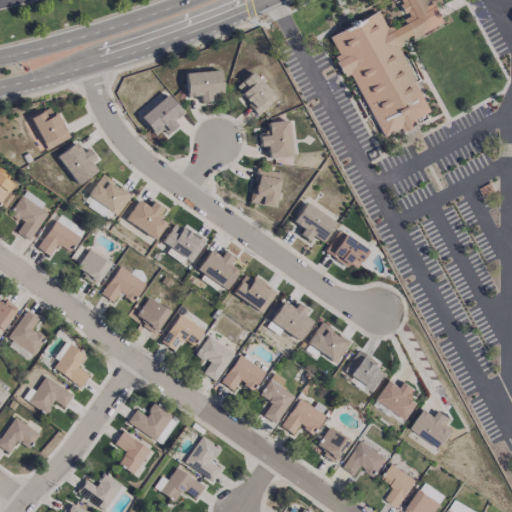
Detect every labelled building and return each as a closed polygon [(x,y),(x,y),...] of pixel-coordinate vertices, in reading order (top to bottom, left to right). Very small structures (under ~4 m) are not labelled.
[(444,22),(436,3),(425,5),(424,0),(398,0),(400,3),(400,7),(408,16),(385,28),(378,12),(328,34),(334,47),(336,64),(341,76),(351,75),(379,138),(398,129),(402,133),(409,130),(416,124),(415,118),(428,112),(399,44),(398,40),(409,35),(411,37),(444,22)] [(184,72),(185,96),(198,95),(199,102),(213,101),(212,94),(220,94),(219,70),(184,72)] [(233,88),(257,115),(275,98),(251,71),(233,88)] [(171,120),(181,113),(168,95),(138,115),(153,136),(162,129),(166,135),(176,127),(171,120)] [(51,115),(48,108),(29,117),(45,149),(69,137),(56,113),(51,115)] [(266,157),(289,156),(288,120),(266,121),(266,132),(257,132),(258,147),(266,146),(266,157)] [(82,152),(74,142),(54,157),(77,185),(95,170),(89,162),(95,158),(87,148),(82,152)] [(280,173),(255,168),(251,188),(250,188),(247,202),(272,208),(280,173)] [(6,180),(9,175),(0,169),(0,201),(12,184),(6,180)] [(81,202),(109,221),(128,194),(100,175),(81,202)] [(22,222),(15,232),(27,241),(49,209),(24,191),(9,213),(22,222)] [(155,238),(163,222),(157,219),(162,208),(150,202),(148,206),(135,199),(123,222),(155,238)] [(321,242),(334,221),(303,202),(292,222),(302,228),(297,235),(310,242),(313,237),(321,242)] [(49,256),(55,244),(69,252),(83,229),(56,214),(37,249),(49,256)] [(165,252),(186,267),(203,241),(173,222),(160,242),(168,247),(165,252)] [(354,270),(367,249),(337,230),(323,252),(354,270)] [(108,263),(88,249),(74,269),(95,283),(108,263)] [(233,258),(222,252),(219,256),(207,249),(195,271),(226,288),(236,269),(230,265),(233,258)] [(112,302),(117,293),(132,302),(144,283),(117,266),(99,294),(112,302)] [(231,293),(259,314),(274,293),(246,272),(231,293)] [(156,331),(167,309),(144,297),(133,319),(156,331)] [(0,328),(2,330),(15,307),(3,300),(2,303),(0,302),(0,328)] [(295,303),(292,308),(280,301),(268,322),(299,339),(310,320),(303,316),(306,309),(295,303)] [(37,317),(23,309),(6,339),(33,355),(44,336),(31,329),(37,317)] [(172,350),(179,339),(192,346),(202,329),(177,314),(159,342),(172,350)] [(305,344),(335,362),(348,340),(318,322),(305,344)] [(201,373),(215,382),(232,352),(205,336),(194,355),(207,363),(201,373)] [(55,361),(51,368),(79,387),(87,375),(75,366),(84,354),(64,341),(52,358),(55,361)] [(343,372),(373,390),(386,370),(355,352),(343,372)] [(251,391),(263,370),(236,355),(220,383),(233,391),(237,382),(251,391)] [(258,395),(269,402),(261,415),(274,423),(292,395),(279,387),(284,380),(272,372),(258,395)] [(71,395),(43,376),(33,390),(28,387),(21,398),(44,413),(53,401),(62,407),(71,395)] [(405,419),(416,403),(406,396),(412,387),(403,381),(399,387),(389,380),(375,399),(405,419)] [(279,427),(292,434),(296,426),(312,435),(323,414),(296,398),(279,427)] [(133,409),(125,423),(160,444),(176,418),(151,403),(143,415),(133,409)] [(439,449),(450,432),(441,425),(446,417),(437,411),(434,416),(423,408),(409,429),(439,449)] [(14,440),(27,448),(37,433),(12,417),(0,435),(0,448),(6,453),(14,440)] [(324,451),(321,455),(334,463),(348,440),(326,427),(315,445),(324,451)] [(123,451),(116,464),(132,474),(148,449),(119,431),(111,444),(123,451)] [(210,480),(218,467),(210,463),(219,447),(198,436),(182,464),(210,480)] [(385,457),(359,439),(340,467),(353,476),(359,467),(372,476),(385,457)] [(396,507),(414,479),(390,463),(381,477),(393,485),(383,499),(396,507)] [(202,485),(174,467),(166,479),(160,475),(152,487),(173,501),(180,491),(193,499),(202,485)] [(94,485),(82,479),(73,495),(103,511),(107,511),(123,485),(101,473),(94,485)] [(432,511),(444,495),(423,482),(403,511),(432,511)] [(475,511),(476,511),(452,498),(444,511),(475,511)] [(86,511),(67,503),(62,511),(86,511)]
